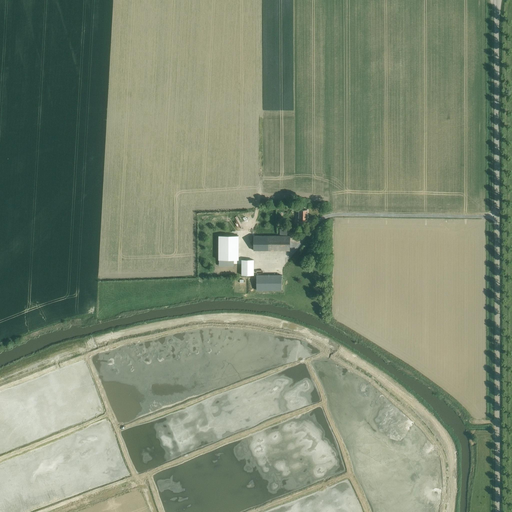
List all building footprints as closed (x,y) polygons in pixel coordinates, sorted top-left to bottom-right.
[(299,221),(307,221),(307,210),(304,210),(304,208),(301,208),(301,210),(299,210),(299,214),(297,214),(297,217),(299,217),(299,221)] [(254,251),(290,251),(290,236),(287,236),(287,229),(280,229),(280,236),(254,236),(254,251)] [(219,236),(218,260),(238,260),(239,236),(219,236)] [(242,275),(254,275),(254,260),(242,260),(242,275)] [(256,275),(256,290),(282,290),(281,275),(256,275)]
